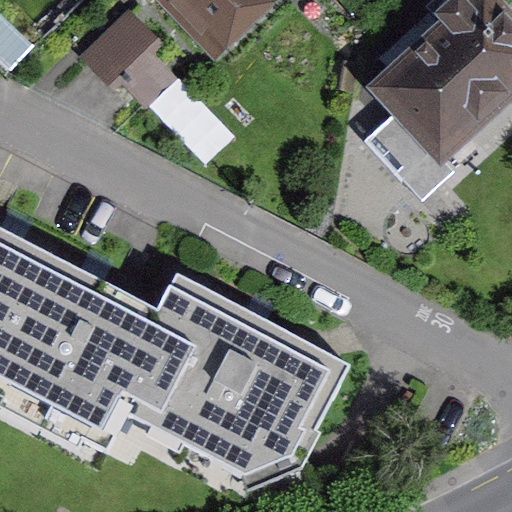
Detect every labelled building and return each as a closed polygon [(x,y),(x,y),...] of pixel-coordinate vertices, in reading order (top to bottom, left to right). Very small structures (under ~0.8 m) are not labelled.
[(270,0),(171,0),(227,62),(282,13),(270,0)] [(511,17),(497,0),(483,0),(374,92),(445,176),(511,120),(511,17)] [(169,135),(208,103),(131,10),(92,42),(169,135)] [(0,372),(51,267),(0,240),(0,372)] [(162,322),(51,267),(0,372),(0,391),(105,445),(121,414),(162,322)] [(180,286),(162,322),(121,414),(293,502),(358,375),(180,286)]
